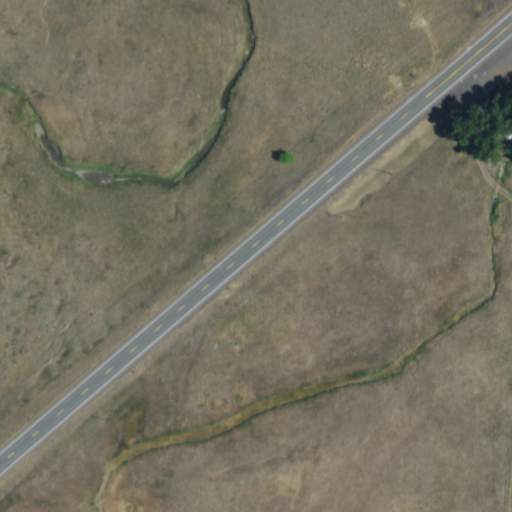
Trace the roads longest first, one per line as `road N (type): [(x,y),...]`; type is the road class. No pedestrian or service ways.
road 1 (primary): [(0,469),(511,24)]
road 2 (track): [(435,91),(511,183)]
